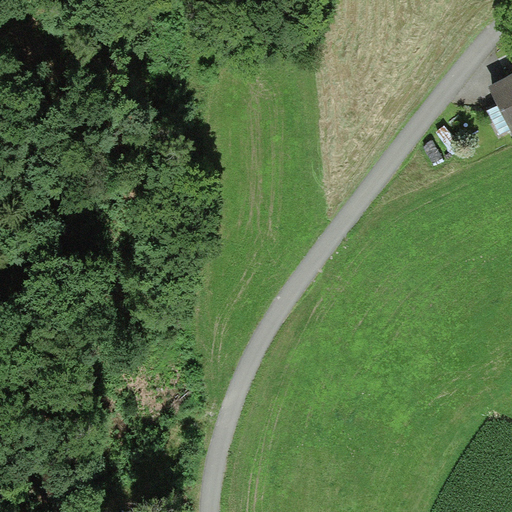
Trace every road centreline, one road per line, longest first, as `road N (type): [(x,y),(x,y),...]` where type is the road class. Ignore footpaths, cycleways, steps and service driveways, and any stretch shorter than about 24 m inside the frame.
road 1 (residential): [(511,16),(393,155),(264,332),(224,423),(210,511)]
road 2 (track): [(195,0),(188,137),(200,338),(224,423)]
